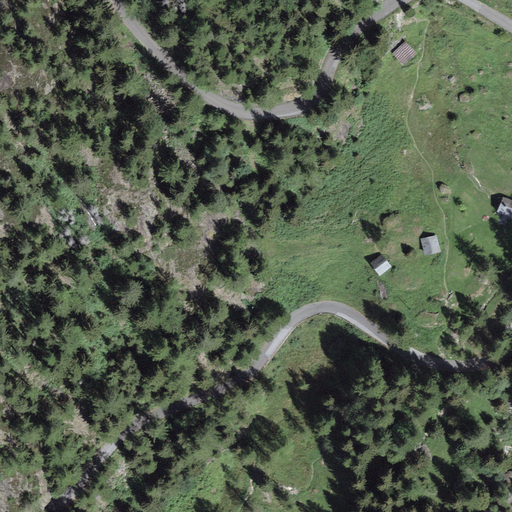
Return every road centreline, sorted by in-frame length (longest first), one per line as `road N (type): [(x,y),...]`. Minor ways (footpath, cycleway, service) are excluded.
road 1 (unclassified): [(48,511),(131,427),(239,381),(302,313),(338,310),(418,358),(448,365),(482,364),(511,349)]
road 2 (unclassified): [(397,0),(345,40),(313,98),(257,114),(199,91),(163,62),(114,0)]
